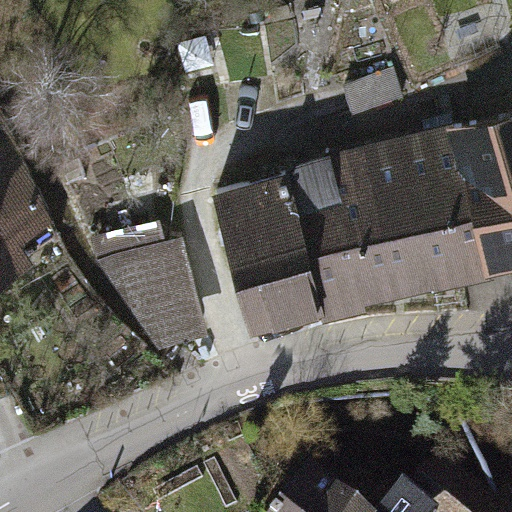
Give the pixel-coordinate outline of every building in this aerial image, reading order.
[(8,111),(0,115),(0,268),(58,229),(8,111)] [(511,113),(457,128),(491,257),(511,252),(511,113)] [(457,128),(428,135),(462,265),(491,257),(457,128)] [(428,135),(399,143),(433,273),(462,265),(428,135)] [(399,143),(330,160),(364,290),(433,273),(399,143)] [(330,160),(289,171),(323,301),(364,290),(330,160)] [(289,171),(218,190),(252,319),(323,301),(289,171)] [(192,220),(125,234),(147,344),(214,331),(192,220)] [(309,467),(272,511),(511,511),(511,504),(504,498),(497,507),(436,459),(410,491),(368,458),(361,466),(335,445),(314,471),(309,467)]
